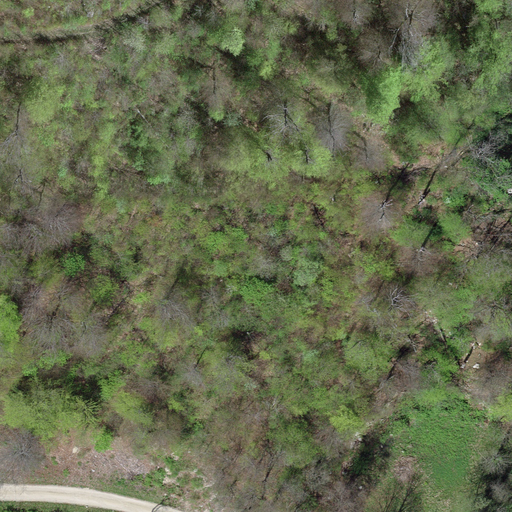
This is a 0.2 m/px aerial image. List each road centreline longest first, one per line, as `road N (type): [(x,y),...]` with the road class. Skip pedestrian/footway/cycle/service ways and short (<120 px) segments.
road 1 (track): [(154,0),(88,29),(0,36)]
road 2 (track): [(141,511),(0,494)]
